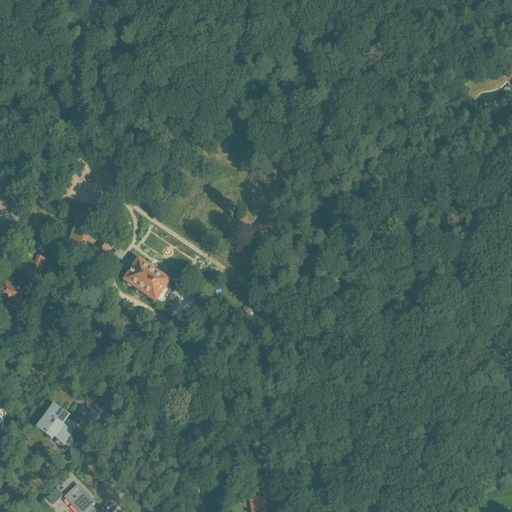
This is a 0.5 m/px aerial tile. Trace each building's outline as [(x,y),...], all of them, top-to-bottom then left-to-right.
[(456,97),(466,101),(470,91),(459,87),(456,97)] [(74,230),(89,236),(94,221),(79,216),(74,230)] [(101,242),(95,251),(103,257),(109,248),(101,242)] [(154,273),(134,259),(128,268),(133,272),(126,282),(128,284),(129,286),(133,288),(135,288),(139,291),(138,293),(143,296),(144,294),(148,298),(148,300),(152,302),(154,301),(156,303),(170,283),(162,278),(162,276),(157,272),(154,273)] [(0,297),(19,305),(19,304),(25,288),(6,281),(0,296),(0,297)] [(248,316),(251,312),(246,307),(242,310),(248,316)] [(68,418),(54,408),(38,428),(45,433),(45,434),(47,436),(48,435),(52,439),(56,434),(66,441),(75,429),(65,422),(68,418)] [(76,511),(98,511),(97,511),(93,508),(96,504),(78,486),(64,499),(76,511)] [(272,506),(278,501),(269,490),(263,496),(267,499),(265,501),(265,502),(250,504),(251,511),(266,511),(265,505),(270,504),(272,506)]
